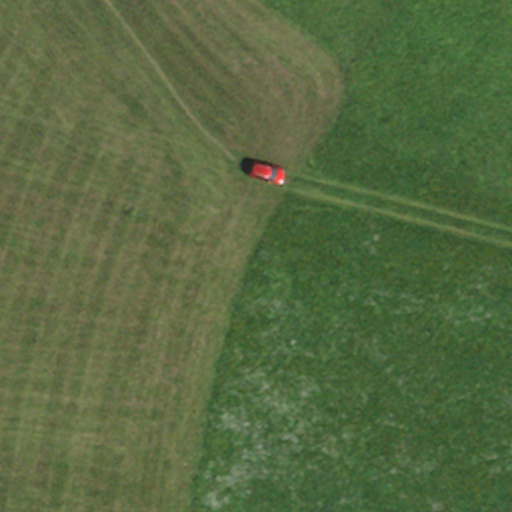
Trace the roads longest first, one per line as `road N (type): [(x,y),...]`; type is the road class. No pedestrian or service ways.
road 1 (track): [(511,232),(220,157),(0,61)]
road 2 (track): [(220,157),(101,0)]
